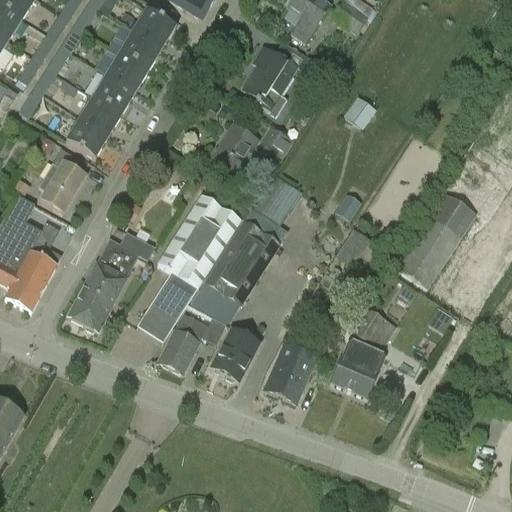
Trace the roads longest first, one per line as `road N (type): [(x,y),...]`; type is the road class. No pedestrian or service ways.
road 1 (residential): [(468,508),(30,349)]
road 2 (residential): [(30,349),(244,0)]
